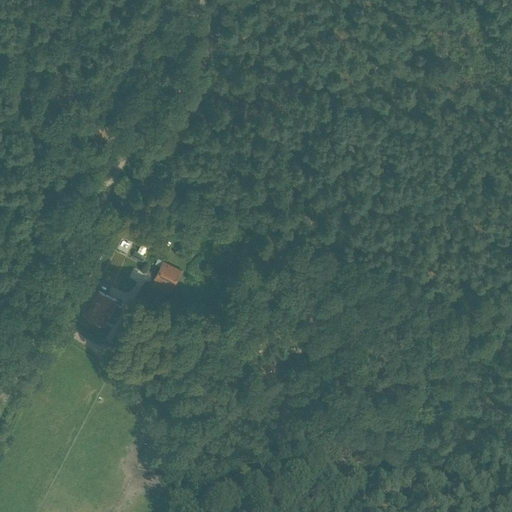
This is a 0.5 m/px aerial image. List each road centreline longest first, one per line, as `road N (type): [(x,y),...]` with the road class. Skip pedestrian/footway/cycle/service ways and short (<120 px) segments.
road 1 (unclassified): [(0,405),(205,0)]
road 2 (track): [(511,307),(291,349),(100,354)]
road 3 (track): [(176,511),(151,432),(100,354)]
road 4 (unknown): [(227,0),(167,122),(136,134)]
